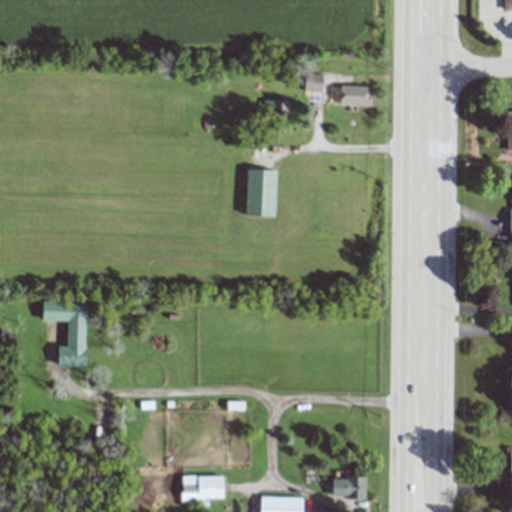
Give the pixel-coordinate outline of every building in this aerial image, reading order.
[(511,0),(501,0),(502,11),(511,10),(511,0)] [(320,73),(303,73),(303,92),(320,92),(320,73)] [(338,104),(368,105),(369,86),(339,85),(338,104)] [(263,117),(286,116),(286,99),(262,100),(263,117)] [(273,216),(275,170),(245,169),(244,215),(273,216)] [(84,366),(84,301),(41,301),(41,321),(65,321),(65,346),(56,346),(56,366),(84,366)] [(221,476),(180,476),(180,500),(222,499),(221,476)] [(330,497),(364,498),(364,478),(331,477),(330,497)] [(258,511),(300,511),(301,498),(259,497),(258,511)]
